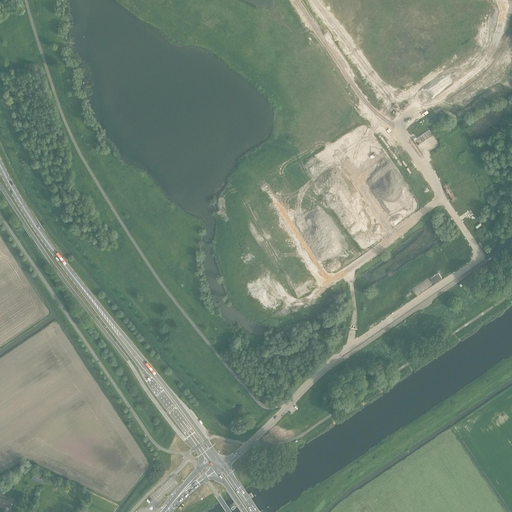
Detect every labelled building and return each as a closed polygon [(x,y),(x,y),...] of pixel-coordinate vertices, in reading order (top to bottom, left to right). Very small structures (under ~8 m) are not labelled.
[(414,139),(418,145),(433,134),(430,129),(414,139)] [(453,201),(456,199),(449,184),(445,185),(453,201)] [(434,283),(437,281),(438,282),(441,281),(440,279),(442,278),(441,278),(438,273),(436,275),(435,274),(434,275),(434,276),(431,278),(434,283)] [(34,471),(31,478),(42,483),(45,476),(34,471)] [(9,507),(11,500),(7,499),(7,500),(0,497),(0,506),(5,508),(5,505),(9,507)]
